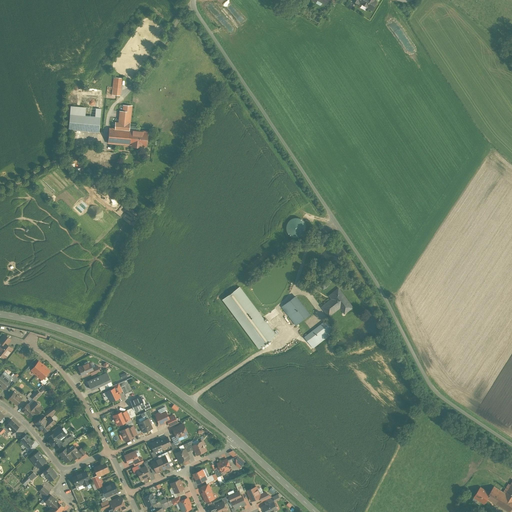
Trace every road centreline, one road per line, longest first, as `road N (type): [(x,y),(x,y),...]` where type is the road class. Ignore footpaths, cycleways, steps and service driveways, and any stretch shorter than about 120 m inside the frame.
road 1 (unclassified): [(511,446),(436,394),(194,0)]
road 2 (secondary): [(235,439),(121,355),(0,314)]
